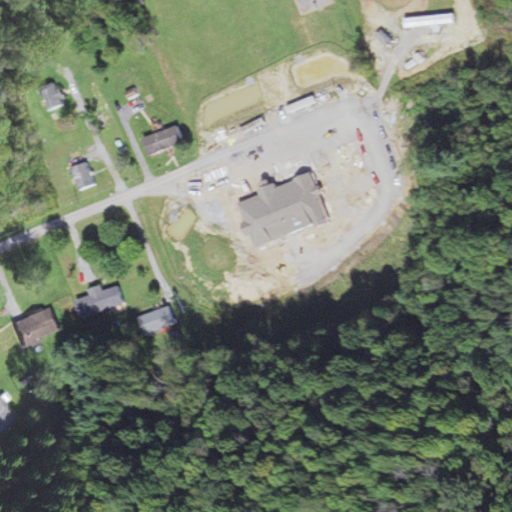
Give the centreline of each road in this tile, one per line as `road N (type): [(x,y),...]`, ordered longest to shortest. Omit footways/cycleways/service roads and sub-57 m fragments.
road 1 (residential): [(0,245),(141,189),(205,189),(259,176),(288,161),(303,139),(294,118),(280,116),(141,189)]
road 2 (residential): [(124,196),(75,86)]
